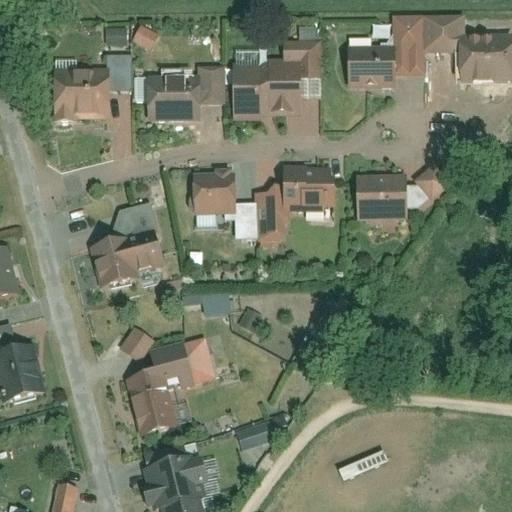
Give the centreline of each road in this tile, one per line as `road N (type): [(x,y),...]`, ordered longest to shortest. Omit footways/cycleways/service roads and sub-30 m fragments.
road 1 (residential): [(33,195),(201,152),(391,142)]
road 2 (residential): [(112,511),(33,195)]
road 3 (residential): [(511,415),(372,399),(310,435),(254,511)]
road 4 (residential): [(33,195),(0,62)]
